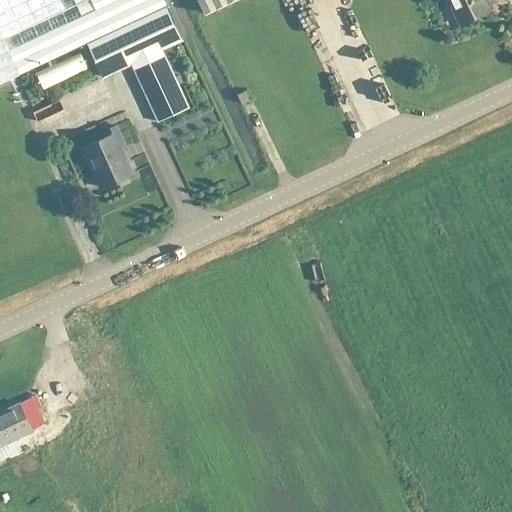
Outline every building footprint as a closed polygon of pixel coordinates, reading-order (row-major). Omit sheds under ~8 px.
[(188,110),(161,50),(182,40),(167,8),(166,9),(161,0),(0,0),(0,83),(85,44),(101,78),(131,64),(158,123),(188,110)] [(196,0),(204,15),(236,0),(196,0)] [(300,0),(283,0),(292,16),(305,10),(300,0)] [(483,0),(446,0),(459,25),(488,11),(483,0)] [(250,101),(246,92),(237,96),(241,105),(250,101)] [(100,189),(132,175),(121,152),(125,150),(115,127),(104,132),(106,138),(82,149),(100,189)] [(81,469),(120,453),(93,390),(69,400),(76,416),(67,420),(83,456),(76,459),(81,469)] [(0,447),(31,432),(18,404),(0,412),(0,447)]
